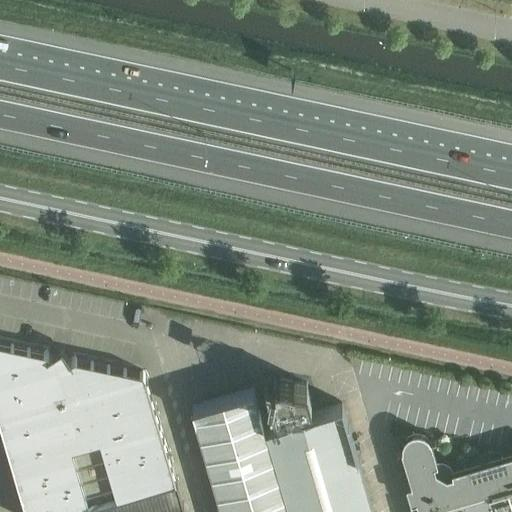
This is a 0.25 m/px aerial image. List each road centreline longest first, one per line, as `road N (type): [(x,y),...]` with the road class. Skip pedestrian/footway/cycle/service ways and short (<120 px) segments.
road 1 (motorway): [(511,176),(0,67)]
road 2 (motorway): [(0,117),(511,226)]
road 3 (secondary): [(0,201),(511,307)]
road 4 (unclassified): [(371,0),(511,30)]
